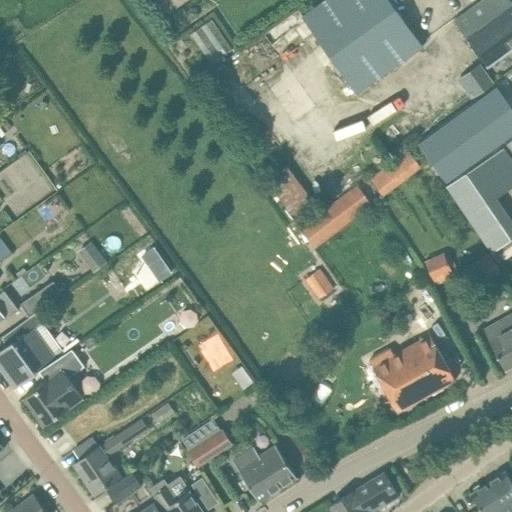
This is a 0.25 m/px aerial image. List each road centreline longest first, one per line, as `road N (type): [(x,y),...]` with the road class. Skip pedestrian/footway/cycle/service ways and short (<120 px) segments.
road 1 (tertiary): [(276,511),(511,388)]
road 2 (residential): [(83,511),(0,393)]
road 3 (residential): [(407,511),(511,438)]
